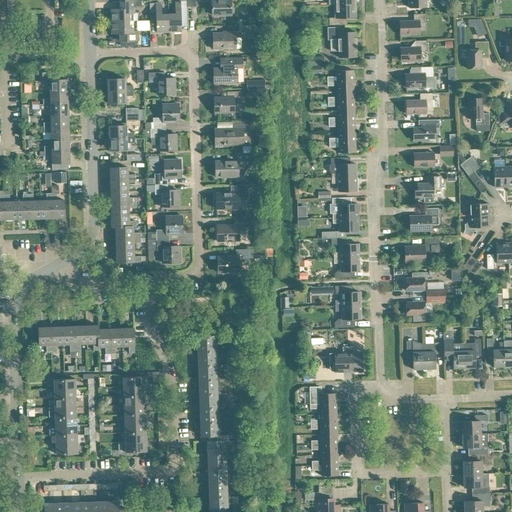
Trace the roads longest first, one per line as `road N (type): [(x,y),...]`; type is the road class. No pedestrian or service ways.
road 1 (residential): [(380,388),(372,215),(382,146),(379,0)]
road 2 (residential): [(18,476),(171,467),(171,382),(152,328),(150,279)]
road 3 (residential): [(150,279),(188,278),(198,261),(188,54)]
road 4 (unclassified): [(18,476),(13,305),(23,287),(66,261)]
road 5 (unclassified): [(66,261),(93,230),(89,55)]
road 6 (residential): [(445,470),(356,474),(353,388),(380,388)]
road 7 (residential): [(6,150),(6,59),(89,55)]
